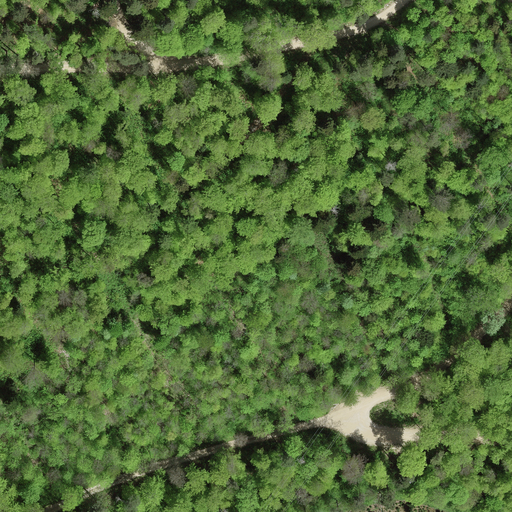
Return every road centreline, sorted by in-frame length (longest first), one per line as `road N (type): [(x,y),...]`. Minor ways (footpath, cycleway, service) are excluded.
road 1 (track): [(402,0),(361,26),(308,41),(155,66),(0,67)]
road 2 (track): [(43,511),(157,464),(349,419)]
road 3 (track): [(349,419),(368,397),(423,378),(511,300)]
road 4 (track): [(349,419),(366,433),(511,440)]
